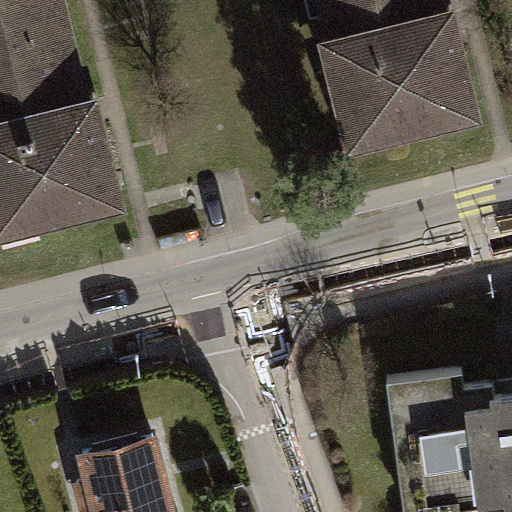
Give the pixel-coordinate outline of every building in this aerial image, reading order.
[(66,0),(0,0),(0,117),(90,96),(66,0)] [(443,0),(322,0),(331,35),(446,8),(443,0)] [(331,35),(324,38),(329,60),(333,59),(352,136),(475,106),(450,6),(446,8),(331,35)] [(0,117),(0,223),(118,195),(94,95),(90,96),(0,117)] [(511,388),(508,389),(494,390),(493,377),(465,381),(463,365),(388,375),(403,499),(460,491),(459,481),(502,476),(504,488),(511,487),(511,388)] [(511,375),(493,377),(494,390),(508,389),(511,388),(511,375)] [(153,432),(83,449),(89,475),(77,478),(85,511),(154,511),(172,508),(153,432)] [(460,491),(403,499),(405,511),(447,511),(463,510),(462,499),(505,494),(506,510),(511,509),(511,487),(504,488),(502,476),(459,481),(460,491)]
